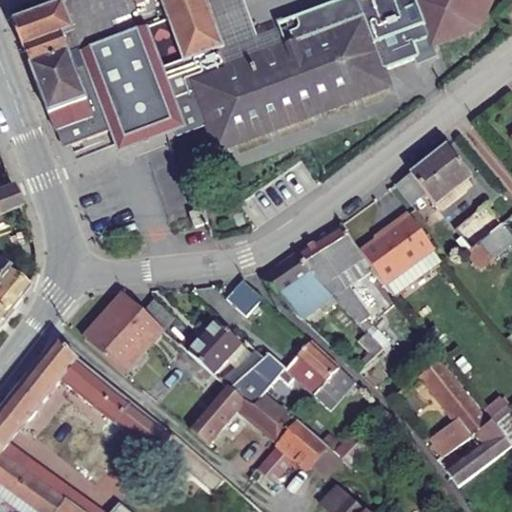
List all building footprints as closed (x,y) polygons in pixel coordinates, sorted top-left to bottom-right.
[(47,120),(54,140),(63,136),(88,126),(85,114),(82,106),(83,106),(66,57),(112,41),(107,27),(124,20),(120,9),(116,0),(82,0),(12,27),(44,120),(47,120)] [(116,0),(120,9),(146,0),(116,0)] [(154,0),(177,64),(179,69),(183,67),(190,87),(223,75),(216,56),(219,55),(198,0),(154,0)] [(413,0),(413,2),(223,75),(190,87),(196,103),(216,160),(388,95),(378,68),(412,56),(411,52),(428,46),(431,54),(478,36),(495,0),(413,0)] [(413,0),(366,0),(219,55),(216,56),(223,75),(413,2),(413,0)] [(112,41),(66,57),(83,106),(82,106),(85,114),(88,126),(63,136),(69,154),(110,140),(114,153),(165,135),(174,132),(177,130),(178,128),(178,126),(178,124),(173,111),(196,103),(190,87),(183,67),(179,69),(177,64),(154,73),(140,30),(112,41)] [(428,46),(411,52),(412,56),(416,65),(433,58),(431,54),(428,46)] [(444,155),(391,194),(406,215),(422,205),(429,216),(467,189),(444,155)] [(0,191),(0,214),(12,211),(5,190),(0,191)] [(511,215),(498,200),(454,234),(469,252),(461,258),(477,278),(507,253),(494,235),(511,222),(511,215)] [(196,219),(195,219),(200,231),(201,231),(212,227),(207,214),(196,219)] [(433,252),(407,218),(393,228),(395,231),(359,258),(370,272),(392,300),(429,273),(419,262),(433,252)] [(359,258),(338,231),(294,262),(319,293),(325,300),(357,330),(366,321),(343,291),(370,272),(359,258)] [(442,263),(433,252),(419,262),(429,273),(442,263)] [(294,262),(260,285),(284,311),(300,326),(325,300),(319,293),(294,262)] [(0,315),(20,291),(1,275),(0,276),(0,315)] [(242,289),(230,299),(244,316),(256,306),(242,289)] [(119,302),(79,350),(119,383),(159,336),(138,319),(119,302)] [(147,308),(138,319),(159,336),(168,326),(147,308)] [(212,327),(185,359),(212,382),(239,350),(212,327)] [(72,365),(52,349),(0,412),(0,423),(16,436),(54,388),(151,466),(159,454),(196,485),(206,474),(168,442),(166,444),(71,368),(72,365)] [(350,391),(305,351),(283,375),(263,358),(259,363),(227,395),(241,407),(252,412),(261,401),(273,387),(285,398),(292,390),(308,404),(316,396),(332,410),(350,391)] [(259,363),(251,356),(219,388),(224,391),(227,395),(259,363)] [(434,367),(417,381),(455,424),(429,441),(432,446),(427,449),(439,462),(469,439),(471,441),(485,429),(487,427),(434,367)] [(227,395),(224,391),(185,438),(203,453),(231,419),(270,451),(280,439),(276,435),(286,423),(261,401),(252,412),(241,407),(227,395)] [(511,420),(508,415),(494,427),(511,448),(511,447),(511,420)] [(0,423),(0,447),(4,451),(16,436),(0,423)] [(293,429),(286,423),(276,435),(280,439),(282,441),(293,429)] [(492,423),(487,427),(485,429),(493,438),(446,472),(459,487),(508,451),(511,448),(494,427),(492,423)] [(340,466),(294,427),(293,429),(282,441),(280,439),(270,451),(303,480),(308,473),(323,486),(340,466)] [(84,511),(4,451),(0,447),(0,463),(63,511),(84,511)] [(63,511),(0,463),(0,492),(25,511),(63,511)] [(358,511),(336,492),(317,511),(358,511)]
